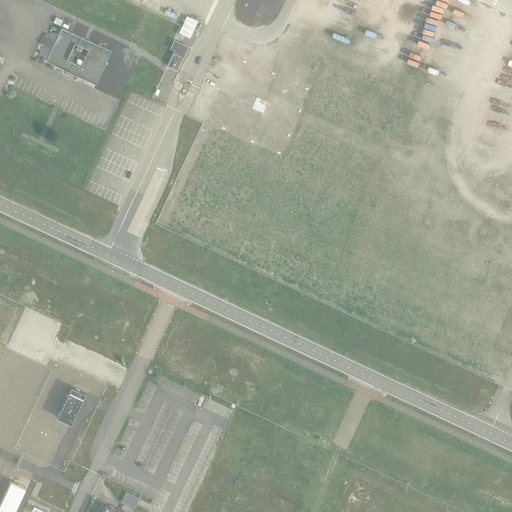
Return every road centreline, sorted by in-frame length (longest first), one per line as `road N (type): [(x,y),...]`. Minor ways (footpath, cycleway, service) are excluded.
road 1 (unclassified): [(511,448),(0,204)]
road 2 (unknown): [(127,466),(162,479),(193,406),(167,392),(150,417)]
